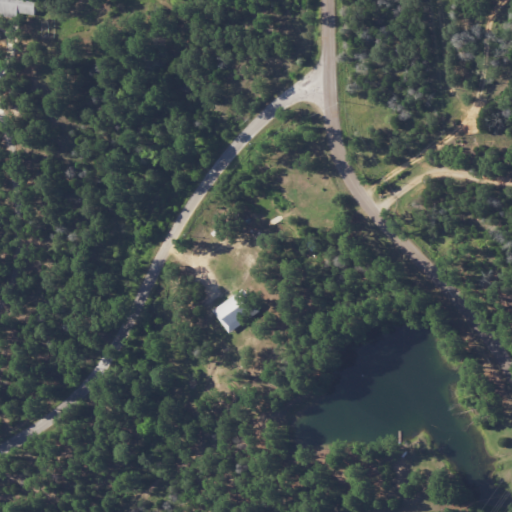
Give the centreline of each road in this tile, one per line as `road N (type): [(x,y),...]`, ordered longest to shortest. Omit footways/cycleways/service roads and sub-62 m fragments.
road 1 (tertiary): [(0,452),(51,420),(108,364),(220,177),(331,67)]
road 2 (tertiary): [(511,365),(448,282),(367,206),(343,166),(331,109),(331,0)]
